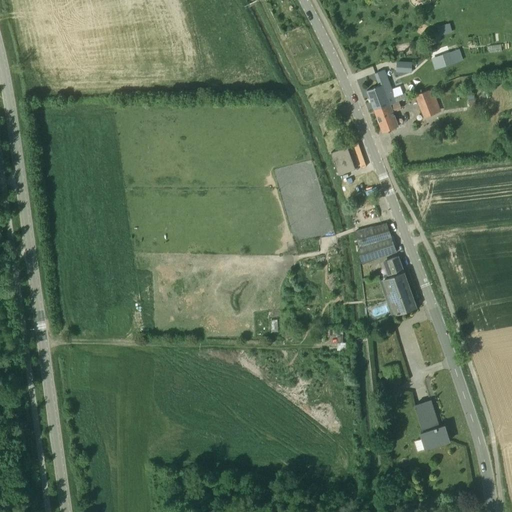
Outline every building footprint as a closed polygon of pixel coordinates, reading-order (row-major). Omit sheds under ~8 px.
[(452,26),(441,30),(448,53),(430,59),(433,67),(442,64),(443,67),(462,61),(457,47),(454,38),(455,38),(452,26)] [(488,46),(489,52),(502,50),(501,44),(488,46)] [(397,62),(396,72),(411,73),(412,63),(397,62)] [(405,94),(403,94),(400,87),(392,90),(385,70),(375,74),(379,86),(367,90),(372,103),(374,111),(391,105),(396,103),(407,98),(405,94)] [(424,119),(441,112),(433,90),(416,96),(424,119)] [(477,107),(475,100),(480,99),(479,93),(467,96),(470,109),(477,107)] [(374,111),(382,132),(399,127),(394,113),(401,110),(399,103),(391,106),(391,105),(374,111)] [(355,169),(348,150),(347,147),(331,153),(339,174),(355,169)] [(360,244),(393,235),(388,220),(356,229),(360,244)] [(365,259),(397,251),(393,235),(360,244),(365,259)] [(395,316),(416,308),(398,257),(383,262),(388,278),(383,280),(395,316)] [(423,403),(416,406),(424,431),(420,433),(425,449),(450,441),(445,426),(438,428),(429,401),(423,403)]
